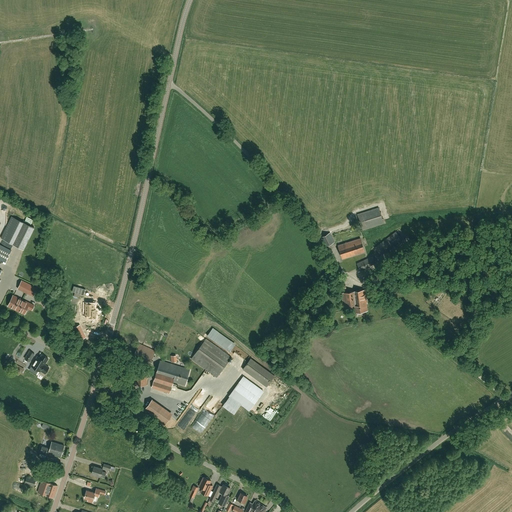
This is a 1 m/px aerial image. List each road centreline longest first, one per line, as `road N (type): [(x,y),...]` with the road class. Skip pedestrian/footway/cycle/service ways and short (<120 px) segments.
road 1 (unclassified): [(505,398),(323,254),(235,142),(168,84)]
road 2 (tertiary): [(98,374),(168,84)]
road 3 (unclassified): [(287,511),(174,448),(95,383)]
road 4 (unclassified): [(353,511),(505,398)]
road 5 (tertiary): [(52,511),(95,383)]
